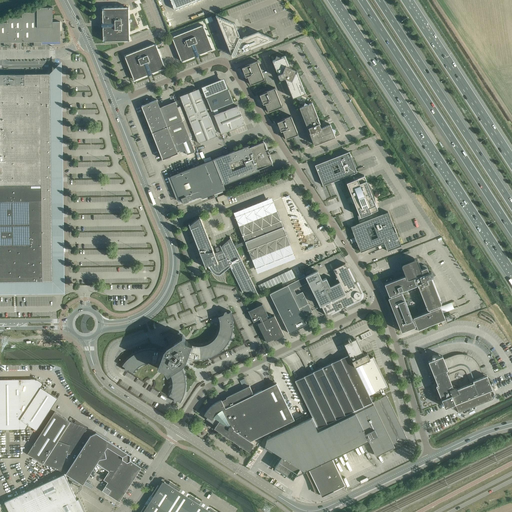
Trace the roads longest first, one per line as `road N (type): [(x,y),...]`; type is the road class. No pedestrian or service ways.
road 1 (unclassified): [(380,301),(231,67),(217,61),(178,76)]
road 2 (motorway): [(333,0),(511,275)]
road 3 (tertiary): [(177,431),(310,511),(429,458)]
road 4 (motorway): [(362,0),(511,231)]
road 5 (unclassified): [(177,431),(210,385),(380,301)]
road 6 (motorway): [(511,204),(379,0)]
road 7 (tertiary): [(139,318),(166,291),(172,253),(112,102)]
road 8 (motorway): [(511,161),(407,0)]
road 9 (unclassified): [(429,458),(380,301)]
